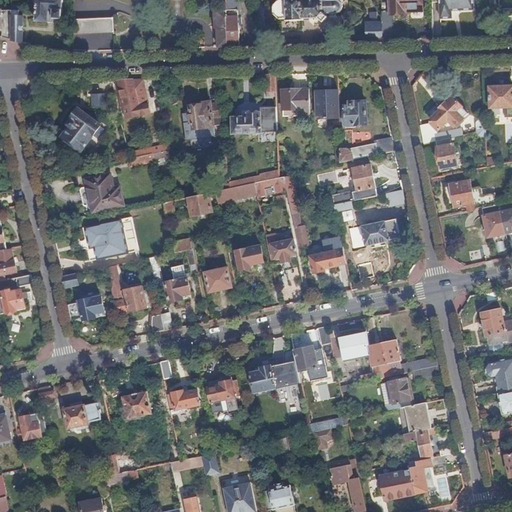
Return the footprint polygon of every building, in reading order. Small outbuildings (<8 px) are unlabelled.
[(63,0),(37,0),(36,23),(54,24),(55,20),(62,21),(63,0)] [(286,2),(278,3),(273,8),(274,16),(279,21),(287,21),(287,23),(303,23),(303,21),(319,20),(323,23),(325,23),(328,20),(328,19),(325,16),(337,16),(339,15),(341,14),(342,12),(343,10),(343,8),(343,6),(342,4),(340,2),(337,2),(326,2),(325,0),(320,0),(321,0),(302,1),(301,0),(289,0),(286,0),(286,2)] [(382,24),(383,43),(393,42),(392,15),(394,15),(397,17),(401,17),(404,15),(405,15),(405,13),(423,12),(422,0),(391,0),(392,13),(382,13),(382,24)] [(431,0),(432,4),(439,4),(439,20),(452,20),(452,13),(451,10),(460,10),(460,13),(474,12),(473,0),(431,0)] [(13,32),(13,42),(23,45),(24,19),(20,19),(20,8),(12,8),(12,12),(13,32)] [(216,10),(217,46),(227,46),(226,16),(226,10),(216,10)] [(0,32),(13,32),(12,12),(0,12),(0,32)] [(226,16),(227,46),(239,45),(238,27),(241,26),(240,16),(226,16)] [(72,19),(73,33),(114,32),(114,18),(72,19)] [(366,25),(367,43),(383,43),(382,24),(366,25)] [(276,92),(276,76),(266,76),(267,93),(276,92)] [(159,97),(155,80),(119,82),(123,100),(126,117),(139,114),(138,107),(149,105),(148,99),(159,97)] [(511,108),(511,87),(491,88),(491,109),(511,108)] [(310,117),(309,90),(282,90),(283,118),(310,117)] [(339,118),(339,91),(316,92),(317,119),(339,118)] [(277,110),(276,92),(267,93),(268,110),(277,110)] [(421,127),(425,145),(437,143),(439,142),(438,135),(438,133),(440,130),(449,122),(458,129),(460,127),(459,125),(464,119),(469,114),(454,100),(448,106),(446,104),(441,110),(442,111),(437,116),(436,118),(432,122),(432,125),(421,127)] [(367,125),(366,103),(350,103),(350,107),(345,107),(346,125),(367,125)] [(222,126),(219,104),(211,105),(210,104),(200,105),(200,107),(191,108),(192,116),(191,116),(192,123),(193,123),(194,131),(204,130),(204,129),(214,128),(214,127),(222,126)] [(81,151),(100,126),(80,110),(78,112),(76,111),(72,117),(73,118),(72,121),(75,123),(64,138),(81,151)] [(232,134),(260,133),(259,115),(247,115),(247,119),(232,119),(232,134)] [(478,130),(486,129),(486,121),(481,121),(478,124),(478,130)] [(223,138),(222,129),(215,130),(214,132),(215,138),(217,139),(223,138)] [(439,142),(451,139),(464,137),(462,129),(438,135),(439,142)] [(482,138),(487,138),(486,129),(478,130),(478,133),(478,135),(482,138)] [(395,152),(392,138),(377,141),(377,144),(346,150),(340,150),(341,163),(395,152)] [(439,142),(437,143),(442,170),(459,167),(454,146),(452,146),(451,139),(439,142)] [(170,151),(169,146),(133,153),(134,159),(154,155),(170,151)] [(171,151),(170,151),(154,155),(155,161),(172,157),(171,151)] [(134,159),(128,160),(130,168),(155,162),(155,161),(154,155),(134,159)] [(488,160),(488,168),(497,167),(496,159),(488,160)] [(352,202),(378,196),(372,166),(353,170),(358,191),(353,192),(353,193),(341,196),(342,204),(352,202)] [(279,179),(279,173),(229,184),(230,190),(255,185),(279,179)] [(86,181),(87,188),(91,206),(92,208),(104,206),(104,211),(124,206),(120,188),(114,189),(111,177),(101,179),(101,178),(86,181)] [(299,214),(291,177),(284,178),(286,186),(292,215),(298,214),(299,214)] [(284,178),(279,179),(255,185),(256,192),(286,186),(284,178)] [(467,205),(468,213),(476,211),(470,184),(446,188),(450,209),(467,205)] [(255,185),(230,190),(216,193),(218,201),(256,192),(255,185)] [(91,206),(87,188),(80,190),(79,191),(83,207),(84,208),(91,206)] [(406,204),(403,191),(386,194),(389,208),(406,204)] [(213,212),(209,194),(189,198),(193,217),(213,212)] [(173,202),(165,204),(168,219),(176,217),(173,202)] [(354,209),(352,202),(342,204),(335,206),(336,212),(336,213),(354,209)] [(511,204),(500,206),(506,235),(511,234),(511,204)] [(489,239),(506,235),(500,206),(483,210),(489,239)] [(302,228),(298,214),(292,215),(300,250),(309,248),(304,227),(302,228)] [(345,225),(354,224),(353,214),(344,215),(345,225)] [(401,239),(397,219),(362,227),(366,247),(401,239)] [(131,254),(123,220),(100,225),(100,226),(86,229),(93,262),(131,254)] [(276,234),(266,236),(270,257),(274,257),(274,261),(275,260),(276,265),(283,263),(291,262),(298,260),(297,256),(298,256),(294,240),(280,243),(278,236),(276,234)] [(190,240),(173,243),(175,254),(187,251),(192,250),(193,250),(191,242),(190,242),(190,240)] [(251,266),(264,263),(261,246),(236,252),(240,271),(251,269),(251,266)] [(18,273),(12,250),(7,251),(0,252),(0,265),(2,276),(0,276),(0,282),(6,282),(5,275),(18,273)] [(325,269),(347,265),(344,251),(335,253),(335,252),(310,257),(314,274),(325,272),(325,269)] [(161,273),(158,257),(149,259),(153,275),(161,273)] [(291,262),(283,263),(284,271),(292,269),(291,262)] [(107,268),(108,273),(113,297),(117,315),(147,308),(142,287),(121,292),(116,266),(107,268)] [(191,295),(187,278),(187,275),(184,266),(172,268),(174,281),(166,283),(170,303),(187,299),(187,296),(191,295)] [(232,288),(228,269),(206,274),(210,293),(232,288)] [(76,275),(63,278),(65,289),(78,286),(76,275)] [(34,285),(32,276),(16,279),(18,286),(20,288),(34,285)] [(16,279),(6,282),(0,282),(0,290),(18,286),(16,279)] [(274,308),(281,307),(278,290),(271,292),(274,308)] [(0,315),(17,312),(17,310),(26,308),(24,299),(32,297),(31,292),(23,294),(22,291),(11,293),(11,291),(0,293),(0,315)] [(80,304),(68,306),(72,324),(101,318),(100,314),(105,313),(101,297),(79,302),(80,304)] [(509,343),(511,342),(511,326),(506,328),(502,311),(483,316),(488,338),(490,346),(508,342),(509,343)] [(153,326),(155,334),(165,332),(162,317),(161,315),(153,316),(153,326)] [(162,317),(165,332),(173,330),(170,315),(162,317)] [(331,344),(328,328),(319,330),(322,346),(331,344)] [(370,346),(367,332),(339,338),(344,362),(370,357),(370,359),(371,359),(369,347),(370,347),(370,346)] [(294,351),(291,336),(283,337),(291,374),(299,372),(294,351)] [(397,340),(382,343),(387,365),(402,362),(397,340)] [(387,365),(382,343),(370,346),(370,347),(369,347),(371,359),(370,359),(374,374),(367,376),(368,381),(390,377),(387,365)] [(314,347),(294,351),(299,372),(318,369),(314,347)] [(234,364),(231,348),(224,350),(228,366),(234,364)] [(439,367),(438,359),(401,366),(402,374),(413,372),(439,367)] [(498,395),(511,392),(511,359),(489,364),(485,369),(487,377),(491,380),(495,379),(498,395)] [(172,379),(169,362),(161,363),(164,380),(172,379)] [(276,389),(271,367),(261,369),(261,373),(251,375),(255,393),(276,389)] [(441,375),(439,367),(413,372),(415,380),(441,375)] [(241,397),(238,381),(233,383),(232,379),(229,377),(221,379),(220,381),(221,387),(208,389),(214,414),(229,411),(230,415),(240,413),(236,398),(241,397)] [(406,408),(412,407),(406,379),(390,383),(394,404),(387,406),(388,412),(400,409),(406,408)] [(394,404),(390,383),(382,384),(387,406),(394,404)] [(350,385),(341,387),(342,393),(351,391),(350,385)] [(52,391),(49,387),(38,390),(42,406),(52,404),(54,401),(52,391)] [(184,392),(168,396),(171,412),(201,406),(198,392),(185,394),(184,392)] [(511,392),(498,395),(503,416),(511,414),(511,392)] [(152,415),(148,393),(123,398),(128,420),(152,415)] [(101,421),(98,404),(85,407),(65,411),(69,429),(89,425),(88,423),(101,421)] [(432,430),(427,404),(412,407),(406,408),(411,434),(429,430),(432,430)] [(411,434),(406,408),(400,409),(405,435),(411,434)] [(252,413),(245,414),(247,424),(254,422),(252,413)] [(48,436),(44,414),(21,419),(23,430),(25,439),(26,441),(43,438),(43,437),(48,436)] [(0,442),(11,440),(6,418),(0,419),(0,442)] [(349,426),(348,420),(322,425),(322,424),(311,427),(312,434),(313,434),(324,431),(349,426)] [(483,428),(484,435),(496,432),(494,425),(483,428)] [(484,435),(486,442),(511,436),(511,429),(496,432),(484,435)] [(435,458),(429,430),(411,434),(405,435),(407,444),(418,442),(422,461),(431,459),(435,458)] [(289,446),(288,439),(275,442),(276,449),(283,448),(289,446)] [(457,453),(456,446),(440,449),(442,457),(457,453)] [(182,461),(178,447),(172,448),(176,463),(182,461)] [(220,474),(215,454),(203,457),(207,477),(220,474)] [(118,462),(117,457),(109,459),(112,471),(109,472),(109,474),(107,475),(107,478),(120,475),(118,462)] [(204,467),(202,457),(182,461),(176,463),(170,464),(172,473),(204,467)] [(431,459),(422,461),(409,463),(411,471),(416,494),(429,492),(424,468),(432,467),(431,459)] [(367,511),(359,473),(356,460),(351,461),(355,479),(354,480),(351,466),(332,471),(335,486),(350,482),(356,511),(367,511)] [(125,461),(118,462),(120,475),(128,473),(133,472),(132,466),(126,468),(125,461)] [(137,471),(133,472),(128,473),(130,481),(139,479),(137,471)] [(386,500),(416,494),(411,471),(381,477),(386,500)] [(120,475),(107,478),(106,478),(108,487),(130,482),(130,481),(128,473),(120,475)] [(256,511),(251,483),(224,489),(228,511),(256,511)] [(295,507),(291,487),(284,488),(284,484),(276,486),(276,490),(270,491),(274,511),(275,511),(295,511),(295,507)] [(186,511),(199,511),(197,498),(184,501),(186,511)] [(0,511),(5,511),(9,511),(6,499),(0,500),(0,511)] [(104,511),(102,499),(81,504),(83,511),(104,511)]
